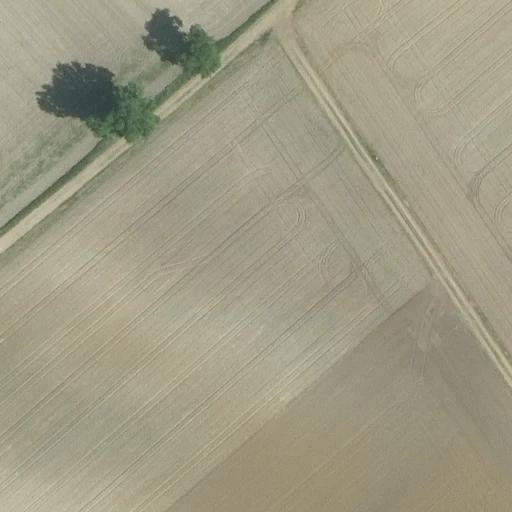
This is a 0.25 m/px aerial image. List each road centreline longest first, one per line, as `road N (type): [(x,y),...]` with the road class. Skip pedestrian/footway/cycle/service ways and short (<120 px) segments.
road 1 (track): [(283,0),(0,239)]
road 2 (track): [(373,186),(511,391)]
